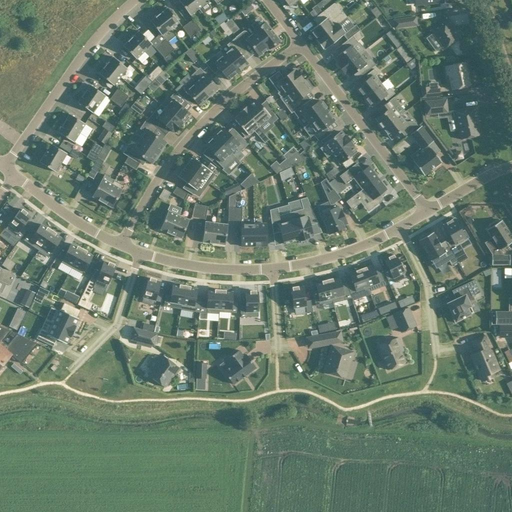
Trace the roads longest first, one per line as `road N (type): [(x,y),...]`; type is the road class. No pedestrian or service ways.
road 1 (residential): [(121,244),(204,119),(299,43)]
road 2 (residential): [(133,0),(84,52),(4,169)]
road 3 (residential): [(426,210),(299,43)]
road 4 (residential): [(140,251),(115,326),(73,368)]
road 5 (residential): [(270,268),(324,260),(399,225)]
road 6 (residential): [(399,225),(427,285),(435,354)]
road 7 (residential): [(140,251),(199,266),(270,268)]
road 8 (residential): [(15,177),(121,244)]
